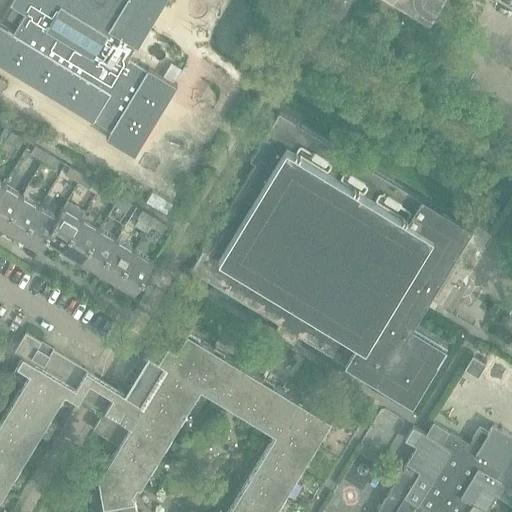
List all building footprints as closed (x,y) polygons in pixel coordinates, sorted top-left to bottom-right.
[(163,76),(148,67),(143,75),(136,71),(140,65),(128,57),(135,45),(137,46),(141,40),(139,39),(163,0),(12,0),(10,5),(28,16),(17,34),(0,24),(0,60),(93,117),(92,118),(93,119),(110,129),(105,136),(135,154),(139,146),(138,145),(170,91),(172,92),(177,84),(173,82),(163,76)] [(171,62),(163,76),(173,82),(181,68),(171,62)] [(236,193),(190,268),(278,321),(274,329),(293,341),(298,333),(412,403),(447,346),(437,340),(412,324),(453,257),(457,250),(472,225),(422,194),(420,196),(415,193),(279,111),(250,158),(255,161),(236,193)] [(20,144),(24,136),(12,129),(7,136),(20,144)] [(31,151),(43,159),(48,151),(36,143),(31,151)] [(60,158),(48,151),(43,159),(55,166),(60,158)] [(65,172),(78,180),(83,172),(70,164),(65,172)] [(95,179),(83,172),(78,180),(90,187),(95,179)] [(0,188),(0,223),(3,225),(22,194),(4,183),(0,188)] [(103,194),(114,201),(119,194),(107,186),(103,194)] [(151,192),(146,200),(166,213),(173,202),(152,190),(151,192)] [(3,225),(21,236),(40,205),(22,194),(3,225)] [(131,201),(119,194),(114,201),(127,209),(131,201)] [(45,236),(62,246),(80,215),(62,204),(55,215),(56,216),(45,235),(45,236)] [(38,247),(45,236),(45,235),(56,216),(55,215),(40,205),(21,236),(38,247)] [(138,216),(151,223),(155,216),(142,208),(138,216)] [(62,246),(80,257),(99,227),(80,215),(62,246)] [(167,223),(155,216),(151,223),(162,230),(167,223)] [(139,218),(135,225),(145,231),(149,225),(139,218)] [(80,257),(98,268),(116,238),(99,227),(80,257)] [(98,268),(116,279),(135,249),(116,238),(98,268)] [(152,260),(135,249),(116,279),(134,290),(152,260)] [(66,392),(77,398),(88,379),(93,372),(52,347),(49,352),(37,345),(40,340),(25,331),(13,350),(21,355),(10,373),(23,381),(0,418),(0,495),(63,392),(65,393),(66,392)] [(93,372),(88,379),(101,386),(113,394),(93,427),(118,443),(98,476),(104,511),(136,511),(134,494),(131,493),(137,484),(140,486),(201,386),(275,432),(225,511),(272,511),(330,418),(188,331),(177,348),(167,342),(158,357),(147,351),(135,371),(132,369),(125,382),(128,383),(124,391),(105,379),(93,372)] [(476,378),(485,363),(472,355),(463,370),(476,378)] [(488,511),(486,510),(495,495),(507,502),(511,505),(511,436),(491,424),(487,431),(479,427),(470,442),(462,436),(461,438),(432,421),(425,433),(421,431),(412,425),(404,438),(416,446),(406,462),(402,469),(375,511),(488,511)]
